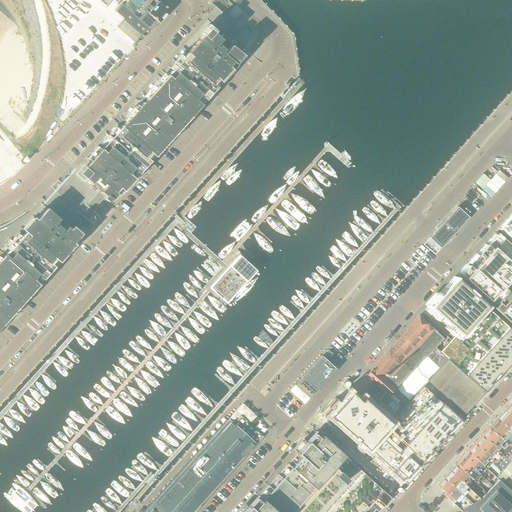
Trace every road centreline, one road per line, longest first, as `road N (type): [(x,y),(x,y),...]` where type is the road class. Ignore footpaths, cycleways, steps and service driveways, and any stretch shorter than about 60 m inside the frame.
road 1 (unclassified): [(245,0),(272,25),(276,51),(0,361)]
road 2 (residential): [(310,414),(511,186)]
road 3 (unclassified): [(0,205),(24,190),(179,18),(176,0)]
road 4 (residential): [(405,500),(511,382)]
road 5 (residential): [(222,511),(310,414)]
road 6 (residential): [(405,500),(310,414)]
